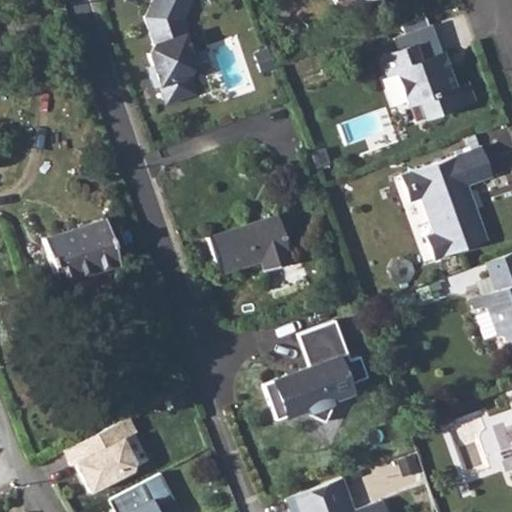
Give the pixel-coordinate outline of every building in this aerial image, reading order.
[(188,0),(151,0),(143,17),(152,44),(151,44),(152,48),(150,53),(146,54),(150,65),(145,67),(153,86),(157,85),(162,99),(167,102),(188,95),(191,89),(186,75),(187,74),(192,64),(182,35),(184,34),(180,19),(188,0)] [(416,101),(423,118),(471,101),(465,83),(452,88),(439,53),(417,61),(411,45),(378,57),(385,75),(394,72),(407,105),(416,101)] [(423,236),(431,259),(483,240),(463,185),(488,176),(477,147),(397,176),(406,201),(418,197),(431,234),(423,236)] [(287,259),(272,213),(204,235),(216,271),(257,259),(260,268),(287,259)] [(101,216),(39,236),(54,282),(116,262),(101,216)] [(493,288),(476,294),(480,305),(485,308),(494,331),(501,335),(508,354),(511,351),(511,251),(483,261),(493,288)] [(344,383),(364,376),(356,355),(346,359),(332,318),(294,332),(306,365),(299,368),(295,377),(286,373),(260,382),(273,419),(298,409),(322,421),(333,396),(347,391),(344,383)] [(129,413),(58,447),(64,461),(72,458),(135,426),(129,413)] [(152,459),(135,426),(72,458),(88,491),(152,459)] [(172,500),(160,473),(105,498),(111,511),(156,511),(154,507),(172,500)] [(343,505),(333,478),(283,497),(288,511),(384,511),(383,507),(378,509),(375,500),(351,509),(349,502),(343,505)]
